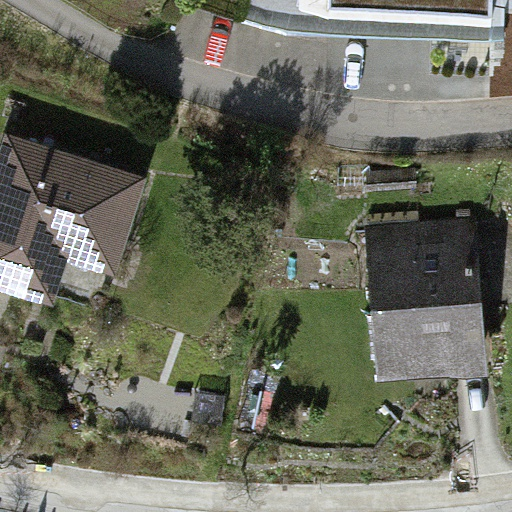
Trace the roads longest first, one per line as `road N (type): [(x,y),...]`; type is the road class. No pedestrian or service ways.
road 1 (residential): [(511,499),(353,511),(182,508),(0,482)]
road 2 (residential): [(511,120),(397,126),(235,93),(77,34),(37,0)]
